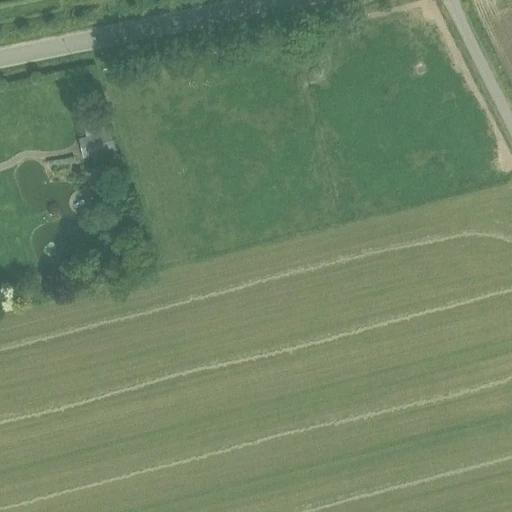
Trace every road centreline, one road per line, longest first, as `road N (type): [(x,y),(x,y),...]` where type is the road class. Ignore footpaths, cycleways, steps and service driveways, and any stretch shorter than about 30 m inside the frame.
road 1 (residential): [(0,58),(272,0)]
road 2 (unclassified): [(511,127),(450,0)]
